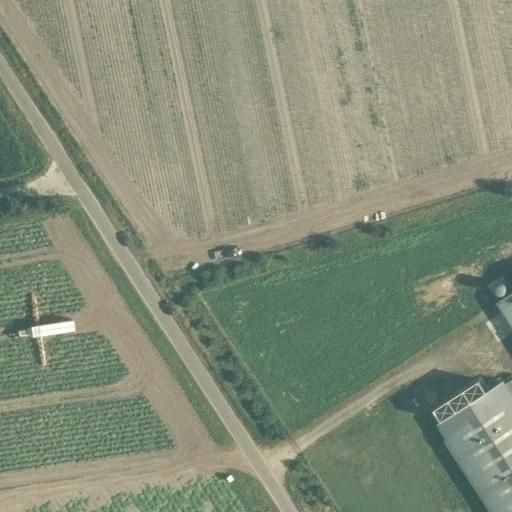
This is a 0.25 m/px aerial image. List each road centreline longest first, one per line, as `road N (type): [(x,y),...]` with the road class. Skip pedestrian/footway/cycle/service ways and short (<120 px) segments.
road 1 (unclassified): [(290,511),(0,61)]
road 2 (track): [(255,456),(0,501)]
